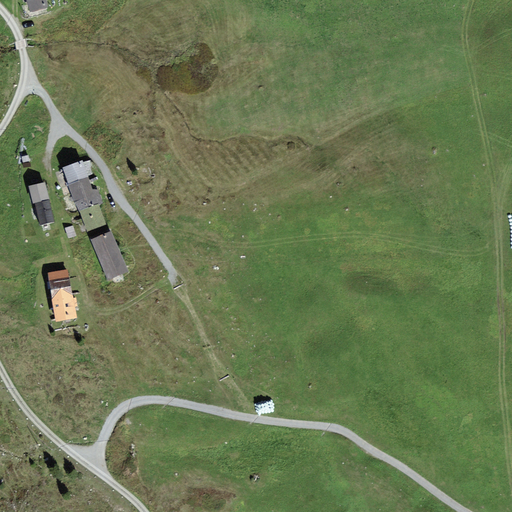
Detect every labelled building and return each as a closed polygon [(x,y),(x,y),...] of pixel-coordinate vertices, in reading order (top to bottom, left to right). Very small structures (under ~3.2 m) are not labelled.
[(26,0),(31,14),(49,8),(46,0),(26,0)] [(32,158),(22,160),(23,166),(33,164),(32,158)] [(85,164),(65,171),(79,213),(98,206),(85,164)] [(48,185),(31,189),(41,231),(58,227),(48,185)] [(98,206),(79,213),(86,235),(106,228),(98,206)] [(113,235),(93,244),(109,284),(130,276),(113,235)] [(71,272),(51,275),(59,325),(79,321),(71,272)]
